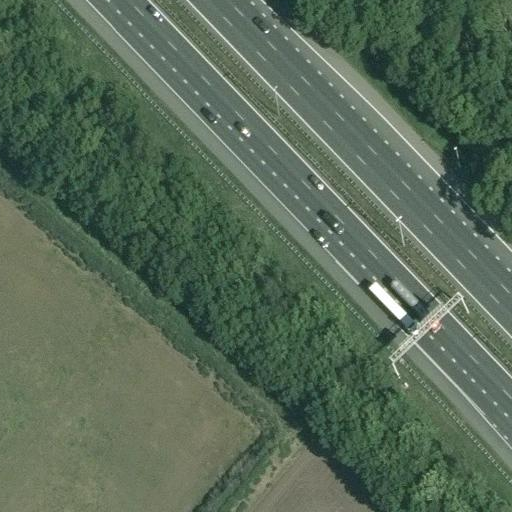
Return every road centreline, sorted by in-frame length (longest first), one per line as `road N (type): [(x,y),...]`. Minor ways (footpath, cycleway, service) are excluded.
road 1 (motorway): [(115,0),(511,409)]
road 2 (motorway): [(511,305),(219,0)]
